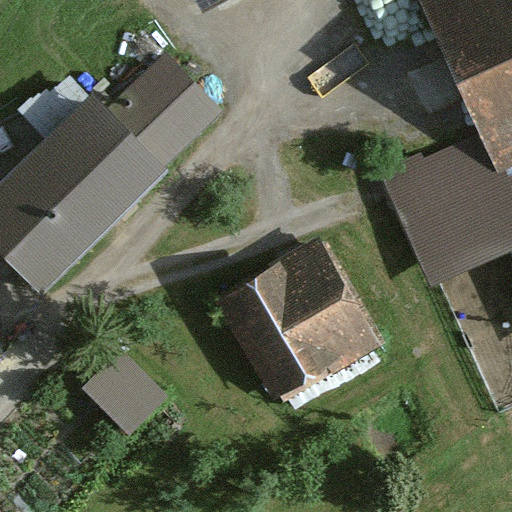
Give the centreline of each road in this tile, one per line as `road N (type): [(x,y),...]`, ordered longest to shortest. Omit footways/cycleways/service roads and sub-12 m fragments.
road 1 (track): [(0,395),(247,101),(220,39)]
road 2 (track): [(163,0),(220,39),(300,0)]
